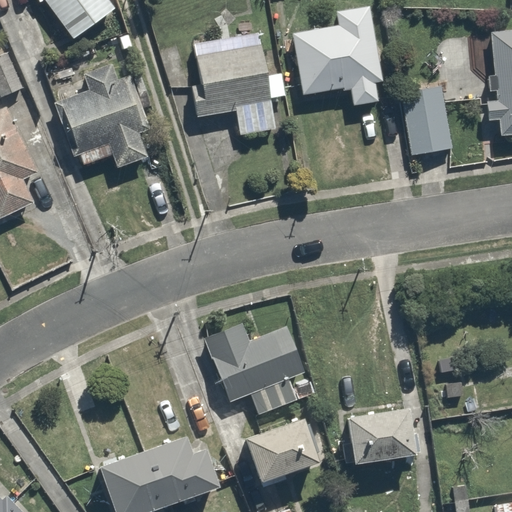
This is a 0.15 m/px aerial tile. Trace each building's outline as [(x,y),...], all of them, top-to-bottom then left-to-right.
[(113,0),(47,0),(72,33),(115,1),(113,0)] [(372,12),(287,20),(293,90),(340,85),(342,102),(373,99),(372,83),(378,82),(372,12)] [(511,15),(456,22),(467,135),(511,130),(511,15)] [(0,39),(0,88),(18,82),(0,39)] [(261,65),(259,42),(181,50),(188,111),(229,106),(231,129),(269,125),(267,102),(284,101),(280,63),(261,65)] [(115,62),(49,84),(74,157),(103,147),(107,159),(144,147),(139,134),(115,62)] [(441,74),(398,78),(406,153),(448,149),(441,74)] [(294,395),(287,375),(301,371),(278,296),(198,320),(222,399),(244,392),(249,409),(294,395)] [(449,348),(433,351),(443,397),(459,394),(449,348)] [(397,397),(337,403),(342,450),(402,443),(397,397)] [(295,411),(237,425),(248,472),(306,459),(295,411)] [(175,444),(169,427),(93,453),(113,509),(188,483),(206,476),(193,438),(175,444)] [(23,511),(0,486),(0,511),(23,511)] [(300,511),(292,486),(239,503),(241,511),(300,511)] [(511,511),(511,494),(492,497),(493,511),(511,511)]
